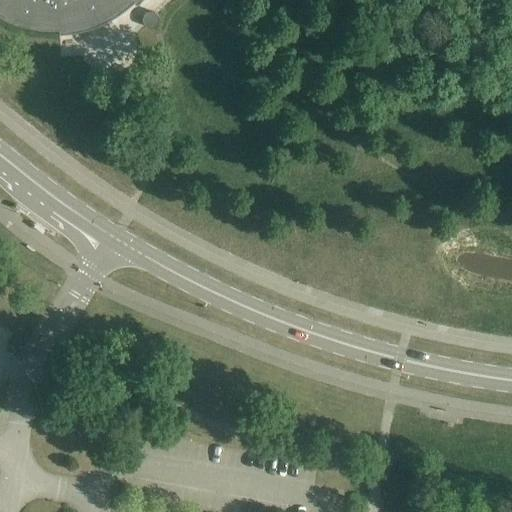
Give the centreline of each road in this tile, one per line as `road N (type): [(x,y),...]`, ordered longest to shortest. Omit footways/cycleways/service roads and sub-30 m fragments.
road 1 (tertiary): [(511,380),(399,360),(309,332),(114,239)]
road 2 (residential): [(15,453),(29,379),(114,239)]
road 3 (tertiary): [(114,239),(0,155)]
